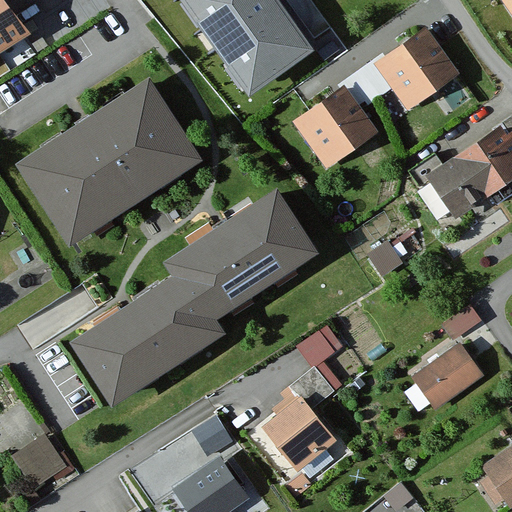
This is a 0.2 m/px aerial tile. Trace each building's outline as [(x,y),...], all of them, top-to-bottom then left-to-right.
[(0,0),(0,48),(26,32),(0,0)] [(273,0),(185,0),(251,91),(309,49),(273,0)] [(427,28),(375,63),(409,112),(460,77),(427,28)] [(380,136),(344,88),(294,125),(330,173),(380,136)] [(72,241),(192,167),(153,103),(33,177),(72,241)] [(511,132),(507,123),(426,165),(452,214),(511,183),(511,132)] [(311,261),(280,212),(180,276),(189,290),(212,325),(311,261)] [(381,268),(400,255),(387,236),(368,248),(381,268)] [(127,398),(221,338),(212,325),(189,290),(96,350),(127,398)] [(475,301),(443,323),(458,345),(464,341),(490,323),(475,301)] [(458,345),(416,376),(440,409),(488,374),(464,341),(458,345)] [(332,391),(312,368),(280,395),(283,399),(271,409),(275,413),(258,428),(294,471),(299,467),(308,478),(332,458),(324,449),(334,440),(309,410),(332,391)] [(70,466),(45,431),(9,456),(34,491),(70,466)] [(510,511),(511,511),(511,447),(478,469),(505,511),(510,511)] [(225,511),(245,498),(216,457),(170,490),(186,511),(225,511)]
